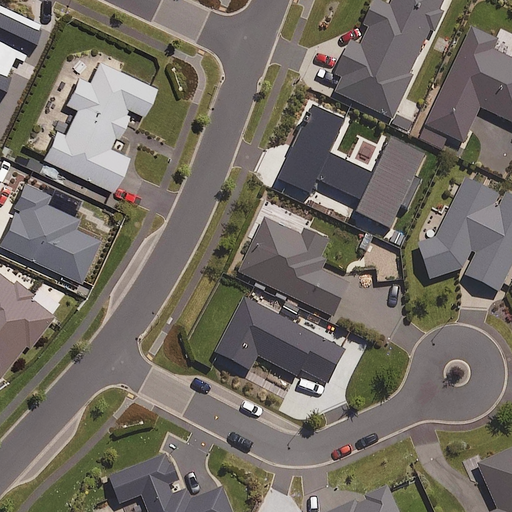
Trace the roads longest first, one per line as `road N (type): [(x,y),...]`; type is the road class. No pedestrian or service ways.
road 1 (residential): [(457,372),(321,450),(296,451),(273,446),(105,352)]
road 2 (residential): [(253,47),(193,211),(165,268),(105,352)]
road 3 (residential): [(105,352),(0,467)]
